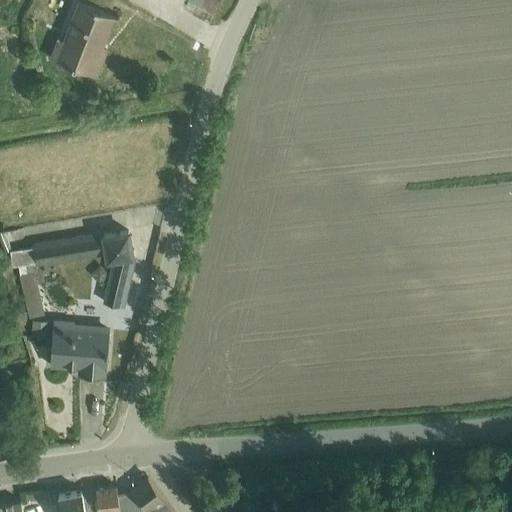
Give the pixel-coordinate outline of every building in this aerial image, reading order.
[(50,0),(45,15),(58,20),(64,6),(50,0)] [(188,0),(213,12),(218,0),(188,0)] [(58,37),(49,57),(97,75),(105,55),(100,53),(103,45),(115,16),(78,1),(63,39),(58,37)] [(34,245),(10,250),(12,260),(18,265),(30,317),(45,313),(35,271),(38,271),(37,264),(105,253),(106,261),(113,260),(103,301),(125,306),(133,255),(129,230),(34,245)] [(101,264),(91,273),(99,282),(109,273),(101,264)] [(53,318),(50,364),(80,367),(79,374),(104,376),(109,323),(74,322),(74,319),(53,318)] [(32,319),(31,335),(49,336),(50,320),(32,319)] [(0,453),(15,451),(5,369),(0,369),(0,453)] [(120,511),(174,511),(148,476),(131,488),(132,489),(118,494),(120,511)] [(82,490),(86,511),(120,511),(118,494),(117,485),(96,487),(82,490)] [(86,511),(82,490),(60,494),(62,511),(86,511)] [(22,511),(20,499),(0,502),(0,511),(22,511)]
